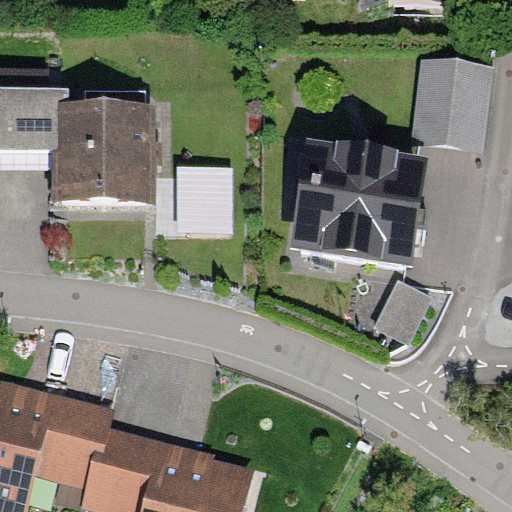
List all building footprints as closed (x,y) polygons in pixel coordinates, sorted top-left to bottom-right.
[(448,0),(389,0),(390,11),(449,7),(448,0)] [(486,82),(429,75),(421,146),(478,153),(486,82)] [(63,208),(147,208),(147,102),(88,102),(88,124),(67,124),(67,105),(47,105),(47,81),(0,81),(0,161),(63,162),(63,208)] [(420,180),(316,165),(302,257),(406,272),(420,180)] [(231,179),(188,179),(188,234),(232,234),(231,179)] [(124,431),(0,395),(0,511),(54,511),(61,489),(102,501),(98,511),(257,511),(265,484),(120,443),(124,431)]
